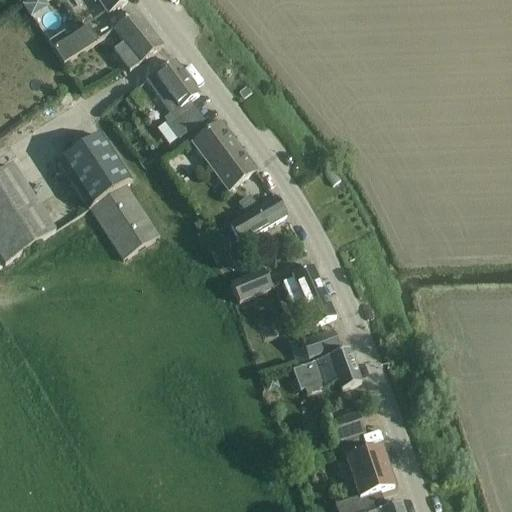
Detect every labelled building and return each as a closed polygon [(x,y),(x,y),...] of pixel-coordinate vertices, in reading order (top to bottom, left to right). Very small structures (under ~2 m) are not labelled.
[(123,0),(95,0),(107,18),(127,4),(123,0)] [(135,16),(120,29),(112,34),(124,48),(113,57),(129,76),(162,50),(135,16)] [(80,25),(46,48),(58,66),(92,43),(80,25)] [(173,65),(157,77),(147,85),(171,118),(165,123),(179,142),(202,124),(189,106),(199,99),(173,65)] [(220,127),(204,139),(192,148),(228,196),(256,175),(220,127)] [(166,138),(155,145),(166,164),(177,157),(166,138)] [(101,139),(58,168),(122,265),(159,241),(124,188),(130,184),(101,139)] [(0,259),(5,268),(65,229),(60,221),(50,228),(12,169),(0,176),(0,259)] [(238,207),(245,216),(256,208),(249,199),(238,207)] [(275,203),(229,230),(240,247),(240,248),(241,248),(286,221),(275,203)] [(245,258),(239,248),(230,253),(236,263),(245,258)] [(313,271),(295,279),(290,282),(290,283),(283,287),(291,307),(299,302),(300,304),(302,313),(311,332),(335,321),(313,271)] [(262,273),(230,288),(240,307),(272,292),(262,273)] [(333,335),(302,347),(308,363),(339,351),(333,335)] [(303,370),(292,374),(300,395),(305,394),(306,398),(322,392),(337,386),(341,395),(361,388),(358,379),(348,353),(330,360),(303,370)] [(357,417),(327,429),(335,448),(364,436),(357,417)] [(376,511),(380,511),(385,508),(381,495),(395,490),(382,449),(346,461),(359,501),(335,508),(336,511),(376,511)]
